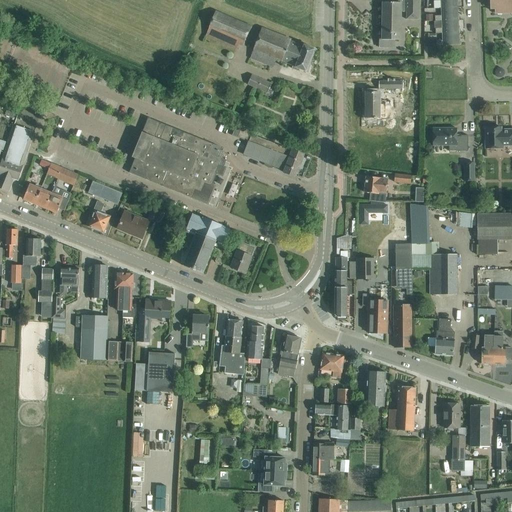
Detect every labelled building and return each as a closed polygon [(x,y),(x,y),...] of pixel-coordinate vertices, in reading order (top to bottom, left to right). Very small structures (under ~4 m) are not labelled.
[(400,40),(400,30),(400,12),(406,12),(406,20),(419,20),(419,0),(385,0),(386,3),(383,2),(382,36),(379,36),(379,48),(395,48),(395,40),(400,40)] [(441,8),(457,8),(457,0),(459,0),(458,0),(434,0),(434,1),(440,1),(441,8)] [(511,0),(489,0),(490,9),(495,9),(495,13),(502,13),(502,11),(511,11),(511,13),(511,12),(511,0)] [(457,8),(441,8),(439,8),(439,9),(441,9),(441,16),(435,16),(435,21),(459,20),(459,15),(457,15),(457,8)] [(216,12),(206,36),(240,51),(251,27),(216,12)] [(459,20),(435,21),(441,21),(442,28),(435,28),(436,34),(460,33),(460,27),(458,27),(458,20),(459,20)] [(250,58),(264,64),(273,67),(276,59),(293,66),(292,69),(296,71),(297,69),(306,72),(315,49),(304,45),(303,46),(290,41),(291,40),(262,29),(250,58)] [(460,33),(436,34),(442,33),(442,40),(436,41),(436,46),(460,45),(460,40),(458,40),(458,33),(460,33)] [(268,92),(272,83),(253,74),(248,84),(268,92)] [(379,89),(402,89),(402,82),(395,82),(395,79),(388,79),(388,82),(379,82),(379,89)] [(382,101),(379,101),(379,93),(366,93),(366,118),(374,118),(374,119),(376,119),(376,118),(385,118),(385,110),(389,110),(389,105),(385,105),(382,105),(382,101)] [(220,147),(148,118),(132,157),(135,159),(129,173),(192,198),(192,197),(207,204),(214,187),(211,185),(216,173),(222,175),(225,169),(222,168),(225,162),(220,160),(224,152),(219,150),(220,147)] [(0,188),(9,192),(14,180),(19,181),(35,132),(13,125),(0,165),(0,188)] [(286,157),(289,149),(252,135),(253,132),(236,125),(232,136),(249,142),(244,155),(285,170),(290,158),(286,157)] [(501,127),(496,128),(485,128),(485,138),(485,148),(503,148),(503,146),(511,146),(511,129),(501,130),(501,127)] [(449,151),(468,151),(468,135),(461,136),(461,137),(457,137),(457,128),(433,129),(433,146),(449,146),(449,151)] [(389,162),(389,149),(399,149),(400,140),(374,140),(374,146),(366,146),(366,162),(389,162)] [(290,158),(285,170),(284,173),(295,177),(304,155),(289,149),(286,157),(290,158)] [(42,160),(40,165),(49,169),(51,164),(42,160)] [(464,163),(464,181),(474,181),(474,163),(464,163)] [(47,173),(47,175),(58,179),(58,178),(59,177),(62,169),(51,164),(49,169),(47,173)] [(62,169),(59,177),(73,183),(76,174),(62,169)] [(408,184),(409,177),(393,175),(392,182),(408,184)] [(364,193),(370,193),(369,201),(385,203),(387,180),(380,179),(380,178),(366,177),(364,193)] [(93,182),(89,191),(88,192),(118,204),(122,194),(93,182)] [(41,189),(42,186),(37,184),(35,187),(29,185),(24,199),(34,204),(41,189)] [(41,189),(34,204),(46,208),(52,194),(41,189)] [(53,191),(52,194),(46,208),(57,213),(63,198),(57,196),(58,193),(53,191)] [(98,201),(97,202),(94,211),(95,211),(88,227),(104,233),(110,216),(101,212),(104,204),(98,201)] [(392,205),(393,270),(396,270),(409,270),(408,205),(392,205)] [(154,206),(150,215),(149,219),(156,222),(162,208),(154,206)] [(142,239),(146,230),(149,221),(125,211),(118,229),(142,239)] [(183,266),(203,274),(216,241),(226,245),(226,244),(232,230),(232,229),(231,229),(222,226),(222,225),(221,225),(203,218),(203,217),(202,218),(193,214),(192,214),(192,215),(185,232),(195,236),(183,266)] [(511,239),(511,215),(477,215),(477,239),(478,239),(478,254),(497,254),(496,239),(511,239)] [(17,246),(17,240),(18,230),(7,229),(6,245),(6,258),(13,258),(13,245),(17,246)] [(27,239),(26,257),(24,257),(24,265),(37,266),(37,257),(40,257),(41,239),(27,239)] [(245,273),(251,256),(254,248),(241,243),(238,252),(237,251),(231,268),(245,273)] [(222,264),(227,252),(220,250),(215,262),(222,264)] [(456,255),(430,255),(409,255),(409,268),(430,268),(430,295),(456,295),(456,255)] [(347,258),(346,258),(336,258),(336,271),(335,271),(334,315),(337,318),(347,317),(347,311),(354,311),(354,295),(352,295),(352,286),(350,286),(350,283),(347,283),(347,258)] [(357,279),(375,279),(375,259),(356,259),(357,279)] [(21,265),(11,265),(10,283),(20,284),(21,265)] [(94,266),(92,299),(106,299),(108,266),(94,266)] [(61,268),(61,278),(61,279),(61,286),(68,286),(67,298),(78,298),(78,280),(79,280),(79,269),(61,268)] [(39,293),(39,302),(52,302),(53,297),(53,294),(52,294),(53,270),(42,269),(42,279),(44,280),(43,293),(39,293)] [(409,270),(396,270),(396,278),(412,278),(412,270),(409,270)] [(123,307),(124,274),(115,273),(115,289),(117,289),(116,310),(123,310),(123,317),(124,317),(124,307),(123,307)] [(134,274),(124,274),(123,307),(124,307),(124,317),(130,317),(130,311),(132,311),(132,290),(133,290),(134,274),(133,274),(134,274)] [(480,287),(480,294),(489,294),(489,286),(480,287)] [(511,299),(511,286),(495,287),(495,300),(511,299)] [(53,297),(52,302),(52,317),(65,318),(65,310),(60,310),(61,298),(53,297)] [(370,300),(370,308),(369,333),(386,333),(387,301),(381,300),(381,298),(372,297),(372,300),(370,300)] [(136,341),(149,342),(149,332),(150,318),(162,319),(162,318),(170,318),(171,301),(146,300),(146,309),(141,309),(139,331),(137,331),(136,341)] [(394,305),(395,346),(395,348),(411,347),(410,305),(394,305)] [(107,360),(107,336),(108,321),(108,316),(82,315),(82,317),(76,317),(76,327),(82,327),(81,360),(107,360)] [(187,334),(186,344),(186,347),(193,347),(193,341),(199,341),(200,332),(208,333),(208,327),(209,327),(209,325),(208,325),(208,316),(194,316),(193,334),(187,334)] [(428,338),(428,347),(436,347),(435,354),(453,356),(454,346),(455,332),(450,332),(451,320),(439,319),(439,331),(437,331),(436,338),(428,338)] [(66,321),(53,320),(53,332),(65,333),(66,321)] [(224,373),(243,375),(245,354),(240,353),(241,338),(243,321),(227,320),(225,336),(226,336),(224,351),(221,351),(219,365),(225,366),(224,373)] [(262,360),(263,337),(264,327),(251,326),(250,342),(247,341),(246,359),(262,360)] [(293,377),(294,377),(295,370),(301,341),(300,338),(285,335),(278,374),(293,377)] [(479,337),(472,336),(470,349),(477,350),(479,337)] [(493,364),(494,336),(485,336),(485,342),(484,342),(484,347),(482,347),(482,364),(493,364)] [(494,336),(493,364),(505,365),(505,358),(511,358),(511,347),(502,348),(503,337),(494,336)] [(117,361),(120,343),(108,342),(107,360),(117,361)] [(133,343),(120,343),(117,361),(132,362),(133,343)] [(173,393),(175,364),(175,354),(149,352),(147,391),(173,393)] [(342,372),(343,366),(344,356),(323,353),(320,370),(333,371),(332,377),(341,378),(342,372)] [(261,368),(260,386),(245,385),(244,396),(267,397),(269,369),(261,368)] [(368,371),(367,381),(366,406),(384,407),(385,382),(386,372),(368,371)] [(389,410),(389,420),(388,430),(414,431),(416,388),(398,387),(397,410),(389,410)] [(320,402),(328,403),(329,389),(321,389),(320,402)] [(338,395),(337,403),(351,404),(352,390),(344,390),(344,396),(338,395)] [(316,404),(315,414),(337,416),(336,430),(342,430),(342,433),(348,433),(349,406),(316,404)] [(444,404),(444,414),(444,427),(460,428),(460,404),(444,404)] [(471,406),(471,416),(471,446),(489,446),(489,406),(471,406)] [(362,419),(353,418),(352,438),(361,439),(362,419)] [(511,443),(511,420),(503,421),(503,443),(511,443)] [(291,438),(291,427),(280,427),(280,438),(291,438)] [(136,432),(135,456),(146,456),(146,432),(136,432)] [(454,436),(454,459),(454,471),(460,471),(473,471),(473,461),(465,461),(466,436),(454,436)] [(224,446),(237,447),(238,439),(225,438),(224,446)] [(349,448),(350,440),(339,439),(338,446),(349,448)] [(314,443),(313,460),(325,460),(334,460),(334,454),(334,444),(325,443),(325,444),(314,443)] [(253,450),(253,457),(259,457),(259,471),(265,471),(285,472),(287,472),(287,463),(285,463),(285,458),(275,457),(276,450),(260,450),(253,450)] [(507,453),(498,452),(498,470),(507,470),(507,453)] [(313,460),(313,476),(323,476),(329,476),(329,468),(325,468),(325,460),(313,460)] [(350,461),(342,461),(341,472),(349,473),(350,461)] [(258,484),(258,492),(274,492),(274,485),(284,486),(284,480),(286,481),(287,472),(285,472),(265,471),(259,471),(258,484)] [(345,511),(346,501),(340,501),(340,500),(320,499),(319,511),(345,511)] [(263,507),(263,511),(274,511),(282,511),(283,501),(269,500),(268,507),(263,507)]
